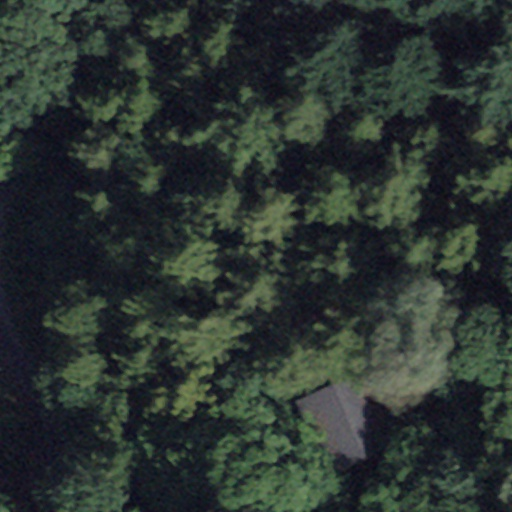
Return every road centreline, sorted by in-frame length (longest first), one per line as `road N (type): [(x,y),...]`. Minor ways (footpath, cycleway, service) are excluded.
road 1 (track): [(156,511),(231,387),(273,349),(389,306),(511,279)]
road 2 (track): [(68,0),(49,92),(0,217)]
road 3 (track): [(0,335),(44,407),(54,511)]
